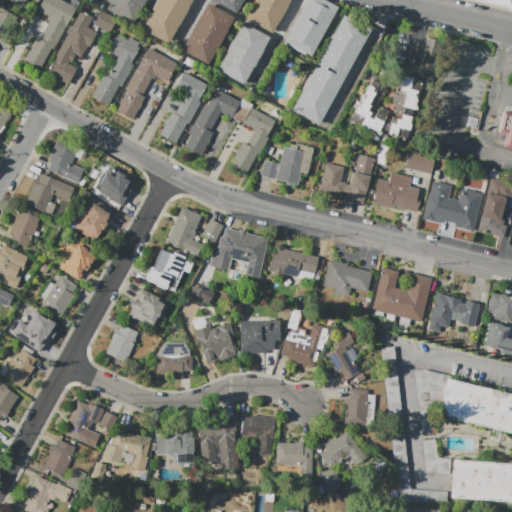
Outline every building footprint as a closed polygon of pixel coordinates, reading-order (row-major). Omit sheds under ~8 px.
[(43,70),(23,59),(36,36),(39,38),(48,22),(45,20),(48,16),(38,10),(43,0),(60,0),(77,9),(43,70)] [(105,9),(109,0),(145,0),(132,24),(105,9)] [(157,0),(193,0),(169,44),(141,29),(157,0)] [(210,0),(242,0),(235,13),(210,0)] [(290,0),(272,33),(245,18),(254,0),(290,0)] [(306,0),(322,0),(337,8),(310,56),(283,41),(306,0)] [(511,0),(511,9),(474,0),(511,0)] [(181,49),(206,3),(233,19),(208,64),(181,49)] [(0,6),(16,15),(4,37),(0,34),(0,6)] [(46,73),(81,10),(93,17),(87,27),(96,32),(87,48),(86,47),(81,57),(75,54),(71,62),(68,61),(67,63),(76,68),(67,85),(46,73)] [(318,126),(289,110),(343,14),(371,29),(318,126)] [(242,23),(269,38),(243,85),(216,70),(242,23)] [(91,98),(104,74),(107,76),(117,57),(107,51),(116,35),(126,40),(128,37),(139,43),(137,46),(140,48),(131,64),(133,65),(120,87),(118,86),(107,107),(91,98)] [(420,73),(432,75),(436,39),(424,38),(420,73)] [(147,48),(162,56),(166,49),(181,57),(167,82),(155,76),(153,80),(151,78),(141,96),(144,97),(131,120),(115,111),(121,101),(119,99),(147,48)] [(183,72),(208,85),(199,101),(201,102),(188,125),(186,124),(175,144),(158,135),(164,124),(163,124),(166,118),(167,119),(171,112),(174,114),(185,94),(174,88),(183,72)] [(396,85),(398,78),(404,80),(405,76),(412,78),(411,84),(409,89),(417,91),(416,93),(418,93),(414,110),(391,105),(394,94),(405,96),(406,92),(401,90),(401,87),(396,85)] [(374,93),(377,89),(379,90),(381,86),(386,90),(380,100),(379,99),(375,106),(369,103),(368,104),(371,105),(368,111),(371,113),(368,117),(372,120),(378,110),(380,111),(382,107),(389,111),(383,122),(384,123),(378,134),(359,124),(363,118),(354,113),(357,106),(359,107),(362,101),(361,101),(362,99),(360,98),(362,94),(364,95),(370,85),(374,87),(372,91),(374,93)] [(200,156),(184,147),(191,135),(187,134),(193,124),(194,125),(206,104),(208,105),(216,89),(240,102),(231,118),(220,112),(210,131),(213,133),(200,156)] [(0,125),(9,112),(0,106),(0,125)] [(252,108),(275,121),(266,137),(268,138),(260,152),(258,151),(245,174),(229,166),(235,154),(234,154),(237,148),(238,149),(242,141),(246,143),(253,130),(243,124),(252,108)] [(511,146),(505,145),(507,135),(499,133),(505,113),(511,114),(511,146)] [(395,124),(396,119),(401,120),(402,115),(411,117),(409,122),(411,123),(409,130),(398,128),(396,136),(388,133),(390,123),(395,124)] [(77,185),(47,172),(50,164),(47,163),(58,137),(78,146),(71,163),(84,169),(77,185)] [(260,176),(264,160),(279,164),(283,147),(289,148),(290,144),(295,145),(296,143),(313,147),(307,174),(300,173),(297,185),(293,184),(292,186),(285,185),(286,182),(260,176)] [(404,169),(408,153),(434,159),(431,175),(404,169)] [(348,185),(352,172),(354,172),(358,154),(374,158),(363,204),(345,200),(346,194),(343,193),(342,195),(319,190),(325,163),(343,167),(340,181),(345,182),(345,184),(348,185)] [(99,197),(120,167),(138,180),(132,189),(129,187),(114,208),(99,197)] [(378,179),(388,181),(390,172),(413,177),(411,186),(419,188),(417,194),(420,195),(416,213),(372,203),(378,179)] [(25,204),(32,187),(30,187),(34,178),(38,180),(40,174),(74,188),(68,201),(54,195),(53,198),(52,197),(50,202),(55,204),(50,215),(25,204)] [(477,229),(489,178),(511,183),(511,194),(510,200),(505,199),(500,219),(504,219),(502,225),(505,225),(503,238),(493,235),(493,233),(477,229)] [(422,219),(427,193),(457,200),(459,190),(468,192),(468,190),(475,192),(475,193),(483,195),(475,231),(422,219)] [(73,229),(80,219),(82,220),(86,215),(84,213),(91,203),(103,211),(105,208),(111,212),(104,222),(106,223),(96,237),(94,235),(90,241),(73,229)] [(182,207),(201,215),(190,239),(202,244),(197,257),(166,243),(182,207)] [(28,249),(9,241),(12,234),(9,232),(19,209),(41,218),(28,249)] [(201,235),(210,218),(223,225),(214,242),(201,235)] [(450,236),(453,223),(439,220),(437,234),(450,236)] [(259,279),(245,275),(245,274),(227,270),(227,271),(209,266),(213,250),(217,251),(220,237),(222,237),(224,228),(238,231),(239,229),(248,231),(247,233),(269,239),(259,279)] [(59,269),(66,256),(68,257),(69,255),(63,252),(73,236),(97,251),(79,281),(59,269)] [(0,285),(0,249),(2,244),(31,256),(16,292),(0,285)] [(274,246),(318,258),(314,275),(298,270),(296,277),(282,274),(281,278),(272,275),(273,272),(268,270),(274,246)] [(176,269),(168,287),(150,279),(153,273),(149,272),(159,249),(178,257),(178,256),(194,263),(189,274),(176,269)] [(348,297),(333,293),(334,289),(322,286),(329,260),(348,265),(347,266),(372,273),(367,292),(350,288),(348,297)] [(372,310),(383,267),(399,271),(395,287),(406,290),(411,273),(432,278),(421,322),(372,310)] [(60,276),(77,286),(72,294),(74,295),(60,318),(41,306),(45,299),(40,296),(49,282),(54,285),(55,283),(56,283),(60,276)] [(185,299),(205,306),(210,292),(191,284),(185,299)] [(0,288),(13,294),(8,307),(0,303),(0,288)] [(491,292),(511,296),(511,319),(511,323),(488,318),(490,311),(487,310),(491,292)] [(127,315),(131,307),(130,306),(134,299),(139,302),(143,293),(148,296),(149,293),(158,298),(157,300),(164,304),(152,328),(127,315)] [(436,293),(461,299),(460,303),(464,304),(465,300),(480,304),(474,327),(460,324),(460,322),(451,320),(448,330),(440,328),(439,333),(426,329),(436,293)] [(288,361),(289,358),(279,355),(292,308),(302,311),(297,327),(305,330),(304,333),(309,335),(312,324),(330,329),(326,344),(323,343),(321,350),(320,350),(315,368),(288,361)] [(11,335),(20,321),(29,327),(32,323),(30,322),(36,313),(46,319),(47,317),(56,323),(52,330),(54,332),(50,338),(49,337),(39,352),(11,335)] [(240,321),(279,320),(279,340),(273,340),(273,350),(266,350),(266,353),(240,354),(240,321)] [(328,326),(329,328),(330,328),(332,328),(333,328),(334,326),(335,325),(335,323),(334,322),(333,321),(332,320),(330,320),(329,321),(328,322),(327,323),(327,325),(328,326)] [(489,321),(510,327),(507,338),(511,339),(511,355),(499,352),(499,349),(483,345),(489,321)] [(194,331),(208,325),(210,330),(217,328),(216,327),(228,322),(238,348),(234,350),(236,354),(218,361),(218,360),(204,365),(203,360),(204,360),(194,331)] [(121,325),(138,332),(125,362),(105,354),(112,337),(115,329),(119,330),(121,325)] [(325,355),(334,350),(330,343),(338,339),(337,338),(348,332),(354,344),(346,348),(347,351),(352,348),(358,358),(354,361),(356,365),(359,364),(362,370),(359,371),(360,373),(341,384),(338,379),(337,380),(332,370),(333,369),(325,355)] [(155,375),(155,353),(158,353),(164,343),(185,343),(188,350),(191,350),(191,371),(182,371),(182,375),(155,375)] [(0,374),(0,369),(9,356),(13,358),(15,354),(16,355),(20,349),(36,359),(32,365),(34,367),(21,387),(0,374)] [(394,357),(383,358),(387,412),(398,411),(394,357)] [(413,375),(417,401),(441,397),(438,372),(413,375)] [(359,383),(355,377),(362,373),(365,379),(359,383)] [(511,393),(511,433),(442,416),(452,379),(511,393)] [(0,382),(16,392),(0,418),(0,382)] [(345,398),(348,398),(349,388),(368,390),(365,427),(343,425),(345,398)] [(76,400),(88,404),(89,402),(104,408),(97,424),(92,422),(89,430),(97,433),(94,441),(82,436),(80,441),(65,435),(69,426),(67,425),(76,400)] [(109,430),(116,417),(104,410),(96,423),(109,430)] [(243,417),(250,418),(250,415),(275,419),(270,457),(259,456),(260,448),(257,447),(259,438),(247,437),(247,438),(240,437),(243,417)] [(197,425),(235,420),(237,436),(235,437),(236,444),(233,444),(236,468),(221,469),(219,447),(213,448),(216,464),(203,466),(197,425)] [(152,440),(143,471),(129,467),(130,463),(123,461),(124,458),(121,457),(119,464),(102,458),(106,443),(110,445),(115,428),(152,440)] [(408,490),(402,429),(390,430),(393,451),(395,451),(400,501),(427,499),(426,489),(408,490)] [(192,430),(195,462),(177,464),(176,454),(165,455),(164,440),(169,440),(170,437),(175,437),(174,431),(192,430)] [(319,454),(326,449),(323,444),(334,437),(336,439),(347,431),(365,457),(354,465),(349,456),(330,469),(319,454)] [(62,477),(42,468),(52,445),(55,447),(58,439),(76,447),(62,477)] [(435,458),(434,439),(421,440),(425,473),(444,471),(442,457),(435,458)] [(275,443),(297,443),(297,441),(304,441),(304,446),(312,446),(311,477),(299,477),(299,465),(275,464),(275,443)] [(452,460),(511,463),(511,504),(450,501),(452,460)] [(321,472),(335,469),(339,490),(325,492),(321,472)] [(36,475),(61,486),(49,511),(44,510),(43,511),(28,511),(24,510),(28,501),(25,500),(36,475)]
